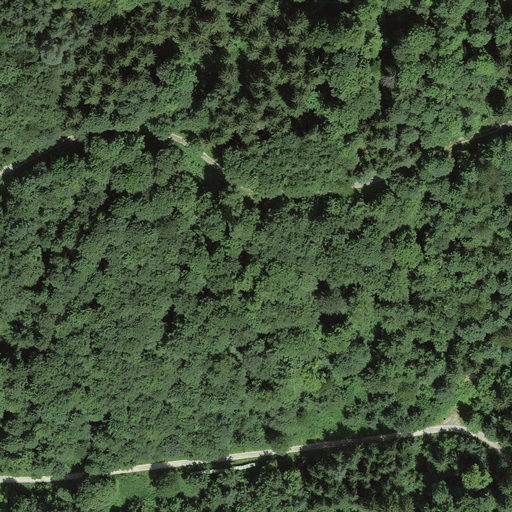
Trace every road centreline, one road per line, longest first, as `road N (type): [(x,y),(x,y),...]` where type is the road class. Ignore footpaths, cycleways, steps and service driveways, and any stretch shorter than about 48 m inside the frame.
road 1 (track): [(0,172),(126,126),(174,136),(249,189),(353,188),(511,121)]
road 2 (track): [(511,459),(452,430),(423,430),(41,481),(0,478)]
